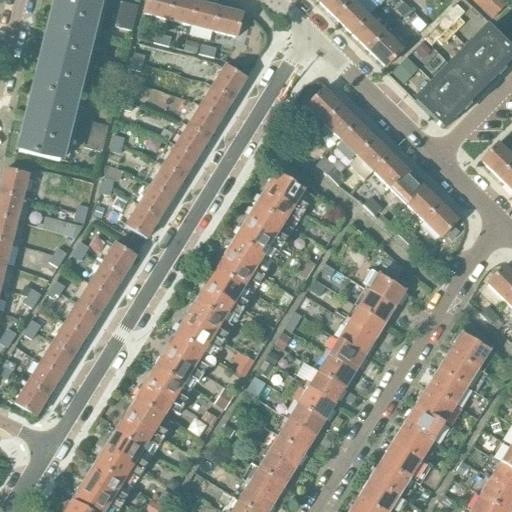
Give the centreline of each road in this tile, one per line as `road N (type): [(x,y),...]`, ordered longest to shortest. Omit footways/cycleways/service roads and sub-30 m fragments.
road 1 (residential): [(49,447),(310,34)]
road 2 (residential): [(497,219),(314,511)]
road 3 (residential): [(435,158),(310,34)]
